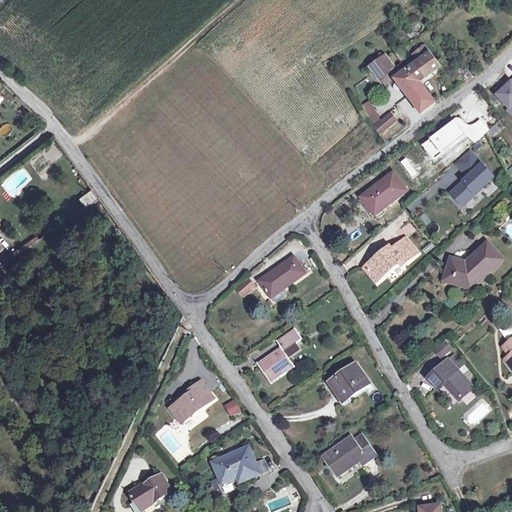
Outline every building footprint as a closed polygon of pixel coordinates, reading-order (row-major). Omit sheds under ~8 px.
[(431,55),(425,47),(414,55),(419,63),(413,67),(400,50),(396,53),(407,67),(419,83),(442,67),(432,54),(431,55)] [(392,72),(385,62),(382,58),(371,66),(379,78),(381,80),(392,72)] [(390,58),(385,62),(392,72),(398,68),(390,58)] [(463,64),(453,72),(463,85),(473,76),(463,64)] [(401,72),(398,68),(392,72),(397,79),(410,97),(423,87),(419,83),(407,67),(401,72)] [(511,79),(495,95),(511,114),(511,79)] [(423,87),(410,97),(422,112),(435,103),(423,87)] [(375,127),(382,134),(387,130),(397,121),(391,114),(375,127)] [(387,130),(382,134),(385,139),(390,134),(387,130)] [(456,164),(461,169),(475,157),(470,151),(456,164)] [(454,190),(466,203),(494,177),(475,157),(461,169),(468,177),(454,190)] [(0,183),(10,197),(33,180),(22,166),(0,182),(0,183)] [(363,197),(376,215),(408,191),(394,173),(363,197)] [(91,191),(79,199),(85,207),(97,198),(98,197),(92,190),(91,191)] [(463,206),(466,203),(454,190),(451,193),(463,206)] [(418,253),(405,239),(392,250),(389,247),(366,267),(378,282),(401,262),(404,265),(418,253)] [(486,277),(485,277),(503,260),(488,243),(470,260),(468,266),(465,265),(465,263),(452,259),(445,280),(466,287),(467,282),(474,281),(477,285),(486,277)] [(306,273),(295,257),(260,282),(271,296),(284,287),(285,289),(306,273)] [(244,297),(255,287),(248,278),(237,289),(244,297)] [(271,298),(274,304),(284,298),(280,293),(271,298)] [(295,328),(277,340),(282,347),(258,363),(272,383),(295,367),(284,352),(303,339),(295,328)] [(511,339),(503,347),(510,356),(505,359),(511,368),(511,339)] [(445,356),(455,347),(449,340),(439,349),(445,356)] [(448,362),(457,371),(462,365),(454,356),(448,362)] [(457,371),(448,362),(429,379),(439,389),(445,382),(461,399),(473,388),(457,371)] [(331,383),(338,392),(341,390),(348,400),(370,384),(357,365),(331,383)] [(199,383),(185,394),(187,397),(173,407),(184,422),(212,401),(199,383)] [(341,390),(338,392),(345,402),(348,400),(341,390)] [(226,406),(233,416),(241,410),(234,401),(226,406)] [(155,434),(172,453),(182,444),(166,425),(155,434)] [(363,435),(355,440),(353,436),(323,457),(338,477),(360,461),(363,465),(378,455),(363,435)] [(215,463),(223,482),(245,473),(248,478),(268,469),(264,460),(256,464),(249,448),(215,463)] [(146,483),(130,493),(142,511),(174,492),(163,475),(147,484),(146,483)]
